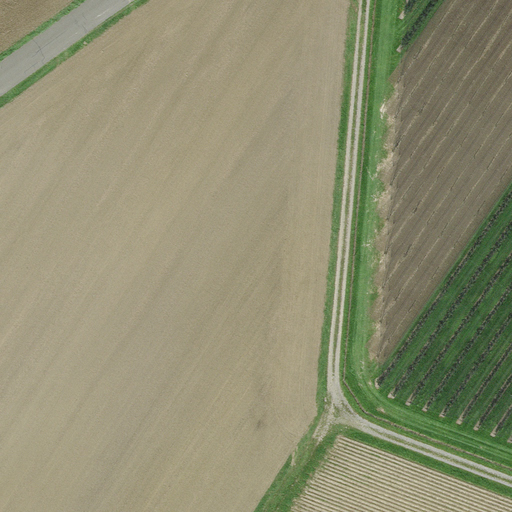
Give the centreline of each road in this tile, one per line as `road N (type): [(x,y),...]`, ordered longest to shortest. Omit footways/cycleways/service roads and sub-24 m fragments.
road 1 (track): [(511,487),(369,433),(337,395),(369,0)]
road 2 (unclassified): [(0,95),(139,0)]
road 3 (track): [(273,511),(342,408)]
